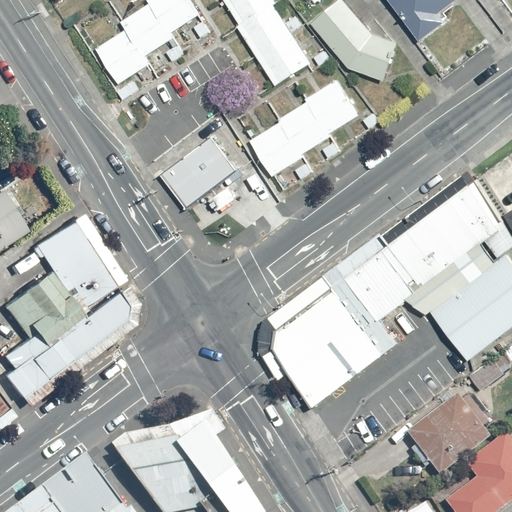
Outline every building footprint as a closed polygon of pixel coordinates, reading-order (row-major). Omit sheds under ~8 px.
[(172,63),(184,55),(181,51),(212,31),(192,0),(150,0),(152,2),(122,21),(127,29),(97,48),(116,80),(111,83),(122,101),(140,90),(161,77),(158,72),(172,63)] [(224,0),(241,25),(237,28),(275,88),(313,64),(293,32),(304,25),(297,14),(286,22),(275,5),(278,3),(275,0),(224,0)] [(342,0),(314,25),(349,68),(385,81),(401,44),(376,34),(342,0)] [(390,0),(421,41),(445,23),(438,14),(456,0),(390,0)] [(315,170),(304,154),(318,145),(327,160),(341,151),(332,136),(362,117),(339,82),(250,140),(275,178),(293,166),(302,179),(315,170)] [(238,173),(210,136),(181,158),(184,163),(165,178),(189,210),(238,173)] [(0,247),(29,229),(3,189),(0,190),(0,247)] [(502,258),(456,197),(334,288),(364,328),(395,305),(411,326),(502,258)] [(105,295),(60,226),(30,246),(47,270),(0,304),(0,306),(22,336),(0,352),(0,358),(7,368),(0,373),(0,375),(7,384),(104,311),(105,295)] [(511,291),(494,267),(417,324),(452,370),(511,325),(511,291)] [(372,364),(323,298),(254,349),(299,419),(372,364)] [(511,368),(511,352),(509,348),(470,376),(481,391),(511,368)] [(486,441),(500,430),(468,387),(410,430),(441,473),(486,441)] [(202,511),(236,511),(178,431),(111,444),(159,511),(193,511),(201,511),(202,511)] [(511,435),(509,432),(463,465),(469,473),(432,500),(440,511),(498,511),(511,502),(511,435)] [(120,511),(86,466),(44,496),(55,511),(120,511)] [(55,511),(44,496),(22,511),(55,511)] [(436,511),(428,498),(405,511),(436,511)]
